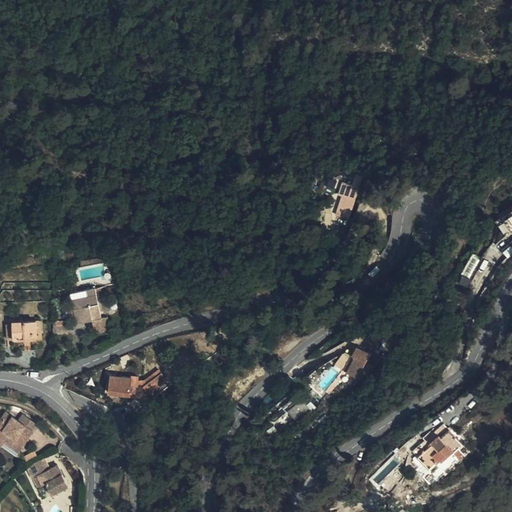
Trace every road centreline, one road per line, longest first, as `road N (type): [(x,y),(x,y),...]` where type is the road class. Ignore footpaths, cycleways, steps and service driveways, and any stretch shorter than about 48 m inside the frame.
road 1 (tertiary): [(432,207),(407,202),(388,262),(331,298),(182,323),(52,375),(37,389)]
road 2 (tertiary): [(432,207),(432,225),(394,286),(316,339),(233,423),(213,462),(208,511)]
road 3 (tertiary): [(300,511),(317,477),(365,436),(469,368),(511,287)]
road 4 (residential): [(60,402),(82,401),(114,418),(129,438),(135,511)]
road 5 (tertiary): [(60,402),(88,434),(94,511)]
